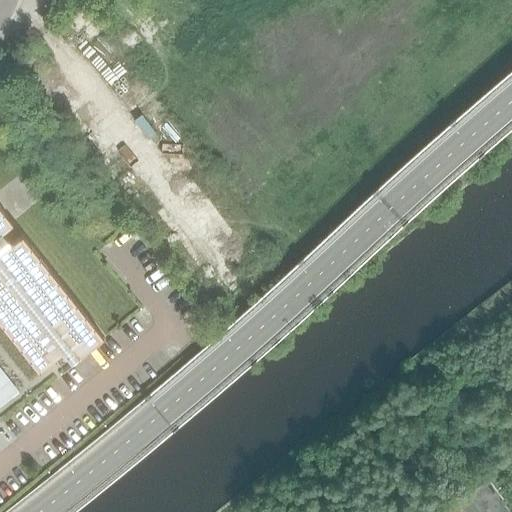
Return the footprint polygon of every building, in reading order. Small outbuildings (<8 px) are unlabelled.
[(29,70),(34,78),(53,66),(48,58),(29,70)] [(0,231),(11,223),(0,208),(0,231)] [(0,272),(62,350),(71,362),(77,357),(0,259),(0,250),(8,244),(4,238),(0,233),(0,272)] [(0,259),(77,357),(100,339),(102,337),(20,234),(8,244),(0,250),(0,259)] [(0,323),(37,370),(62,350),(0,272),(0,323)] [(511,318),(506,310),(472,337),(499,371),(511,360),(511,318)] [(0,405),(20,390),(0,363),(0,405)] [(425,464),(387,471),(394,511),(418,511),(433,509),(425,464)] [(511,511),(511,509),(487,478),(465,496),(477,511),(511,511)]
